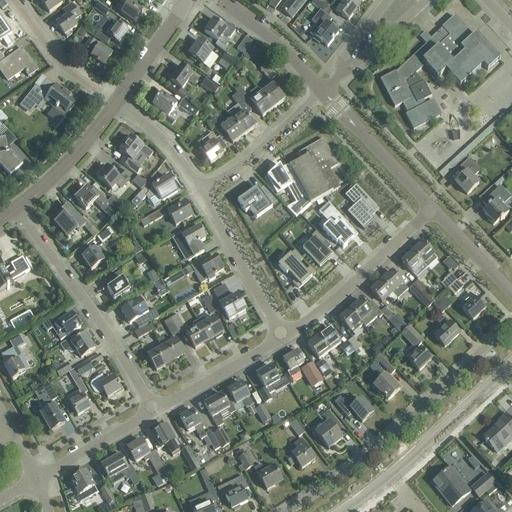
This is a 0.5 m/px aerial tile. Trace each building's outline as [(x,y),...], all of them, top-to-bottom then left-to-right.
[(45,0),(42,3),(49,14),(58,8),(62,5),(59,0),(45,0)] [(130,3),(132,0),(118,0),(127,6),(122,14),(135,24),(143,12),(130,3)] [(272,0),(269,5),(275,9),(281,1),(281,0),(272,0)] [(290,0),(282,11),(292,19),(307,0),(290,0)] [(323,0),(314,0),(312,4),(321,10),(326,15),(328,17),(334,10),(330,7),(331,6),(329,5),(323,0)] [(331,6),(330,7),(334,10),(341,15),(348,21),(357,10),(359,11),(345,0),(335,0),(336,0),(331,6)] [(345,0),(359,11),(358,9),(365,0),(345,0)] [(94,8),(106,16),(109,11),(98,3),(94,8)] [(68,17),(57,24),(65,36),(65,35),(67,38),(72,35),(70,32),(77,28),(73,22),(80,18),(75,10),(72,5),(63,11),(67,16),(67,15),(68,17)] [(326,15),(321,10),(312,22),(316,25),(310,33),(315,37),(313,40),(319,44),(321,42),(328,47),(338,34),(327,25),(332,19),(326,15)] [(0,13),(0,39),(12,31),(0,13)] [(426,45),(396,73),(395,72),(380,80),(381,81),(381,80),(395,107),(395,108),(403,104),(408,114),(406,115),(414,131),(414,130),(414,129),(441,115),(441,116),(442,116),(434,101),(426,105),(424,100),(432,96),(424,82),(424,83),(415,73),(425,64),(427,66),(425,67),(437,79),(445,71),(460,87),(483,65),(488,71),(488,70),(499,59),(499,60),(500,60),(476,34),(473,37),(455,17),(442,28),(442,29),(431,39),(426,32),(420,38),(426,45)] [(106,25),(97,38),(107,45),(111,39),(120,45),(129,33),(121,27),(117,24),(116,25),(110,20),(106,25)] [(205,32),(218,42),(223,35),(230,38),(236,30),(228,24),(225,29),(213,20),(213,21),(214,21),(206,33),(205,32)] [(246,37),(237,49),(244,54),(253,42),(246,37)] [(97,62),(98,63),(99,62),(104,66),(113,55),(104,49),(91,39),(85,47),(91,52),(92,50),(95,52),(92,57),(97,61),(97,62)] [(189,55),(203,65),(213,51),(199,41),(189,55)] [(226,48),(218,42),(215,46),(224,51),(226,48)] [(255,46),(249,50),(253,56),(259,51),(255,46)] [(0,69),(8,82),(24,71),(28,77),(38,70),(37,69),(36,70),(27,57),(29,56),(28,56),(27,56),(22,49),(6,61),(1,54),(0,54),(0,69)] [(237,62),(227,55),(222,60),(233,68),(237,62)] [(261,69),(269,81),(277,75),(268,63),(261,69)] [(171,81),(171,82),(182,90),(188,81),(195,85),(198,80),(192,76),(193,75),(181,67),(175,76),(173,74),(170,79),(171,81)] [(216,76),(212,81),(219,86),(222,81),(216,76)] [(52,115),(61,122),(53,132),(77,102),(57,86),(56,88),(46,80),(47,79),(38,90),(35,87),(36,86),(20,106),(25,111),(27,108),(31,110),(36,104),(41,108),(46,100),(56,108),(53,112),(54,113),(52,115)] [(201,86),(214,95),(219,88),(206,79),(201,86)] [(257,87),(274,109),(285,101),(273,85),(262,93),(257,87)] [(233,89),(237,94),(250,111),(255,107),(263,117),(274,109),(257,87),(246,95),(240,87),(239,88),(238,86),(233,89)] [(153,106),(169,117),(177,105),(162,94),(153,106)] [(232,121),(244,136),(255,128),(246,116),(251,112),(250,111),(237,94),(232,98),(238,105),(227,113),(232,121)] [(178,106),(194,118),(199,112),(183,100),(178,106)] [(214,118),(208,122),(221,139),(226,135),(233,144),(244,136),(232,121),(221,128),(214,118)] [(210,164),(211,165),(223,156),(221,153),(228,148),(219,137),(217,139),(212,133),(202,141),(207,147),(201,152),(206,159),(207,159),(210,163),(210,164)] [(0,164),(10,175),(22,164),(12,154),(9,154),(9,153),(6,153),(6,148),(7,148),(6,137),(0,138),(0,164)] [(125,143),(119,151),(120,152),(125,157),(121,163),(137,175),(142,169),(140,168),(133,162),(140,152),(149,159),(153,153),(144,146),(143,147),(130,138),(126,144),(125,143)] [(307,197),(306,198),(307,198),(312,204),(340,188),(330,170),(338,165),(323,139),(299,153),(303,160),(289,167),(307,197)] [(460,167),(466,174),(456,183),(467,195),(479,184),(473,178),(481,170),(470,159),(460,167)] [(280,166),(268,177),(277,194),(288,188),(296,203),(287,208),(296,218),(311,205),(307,198),(306,198),(288,166),(282,169),(280,166)] [(97,178),(112,191),(116,186),(120,189),(124,184),(125,185),(130,180),(118,170),(114,174),(107,167),(97,178)] [(132,183),(141,190),(147,183),(138,176),(132,183)] [(132,203),(137,207),(147,197),(149,200),(156,193),(161,202),(178,192),(169,178),(152,188),(148,184),(132,203)] [(357,185),(345,196),(355,206),(348,213),(364,231),(375,220),(372,217),(371,215),(374,213),(373,212),(377,208),(378,208),(357,185)] [(509,214),(502,206),(511,198),(500,186),(483,203),(488,208),(489,209),(484,214),(495,225),(500,220),(501,222),(509,214)] [(246,214),(250,211),(257,220),(273,209),(272,208),(278,203),(264,187),(259,190),(258,188),(238,203),(246,214)] [(76,200),(80,205),(86,211),(94,203),(101,210),(109,203),(100,194),(96,197),(87,189),(76,200)] [(111,208),(118,215),(124,209),(117,202),(111,208)] [(168,213),(176,226),(193,217),(185,203),(168,213)] [(329,204),(319,213),(330,224),(333,227),(326,233),(337,245),(338,243),(344,249),(354,239),(344,229),(349,225),(329,204)] [(132,206),(126,212),(130,215),(135,209),(132,206)] [(69,237),(68,236),(76,229),(77,230),(79,232),(84,227),(94,239),(99,234),(86,219),(81,222),(68,207),(62,212),(65,215),(55,224),(55,225),(56,224),(68,238),(69,237)] [(137,222),(138,225),(141,223),(144,228),(165,216),(162,210),(141,221),(141,220),(137,222)] [(97,238),(102,244),(121,230),(115,222),(97,238)] [(189,229),(171,239),(172,239),(174,238),(188,262),(195,258),(204,253),(199,243),(206,240),(199,228),(191,232),(189,229)] [(315,240),(304,250),(309,256),(307,258),(312,264),(314,262),(320,268),(329,259),(323,253),(326,251),(322,246),(326,242),(317,232),(312,236),(315,240)] [(423,244),(412,253),(423,265),(427,269),(437,259),(427,248),(426,247),(423,244)] [(99,255),(103,252),(99,246),(82,258),(91,271),(104,262),(99,255)] [(295,251),(279,266),(287,275),(289,273),(291,272),(297,279),(296,281),(294,283),(299,289),(311,278),(316,274),(310,268),(306,272),(299,264),(303,260),(295,251)] [(144,253),(135,258),(138,264),(147,258),(144,253)] [(423,265),(412,253),(402,263),(406,266),(405,267),(406,268),(407,267),(417,278),(427,269),(423,265)] [(450,257),(444,263),(451,270),(452,268),(454,271),(459,267),(457,264),(450,257)] [(0,290),(7,287),(9,289),(11,288),(9,286),(13,284),(14,286),(15,285),(13,281),(31,271),(23,258),(11,264),(15,272),(9,276),(1,261),(0,261),(0,290)] [(194,272),(201,284),(208,281),(209,283),(215,279),(214,277),(224,271),(216,258),(205,265),(202,260),(182,272),(185,278),(194,272)] [(129,292),(123,281),(125,279),(120,271),(105,280),(109,287),(107,289),(109,293),(109,294),(110,293),(114,301),(129,292)] [(392,273),(382,282),(397,299),(392,293),(402,284),(396,277),(397,277),(396,276),(395,276),(392,273)] [(452,275),(442,284),(447,290),(457,280),(452,275)] [(162,281),(154,285),(158,293),(166,288),(162,281)] [(418,281),(413,285),(431,304),(436,300),(418,281)] [(458,281),(449,289),(455,295),(463,287),(458,281)] [(397,299),(382,282),(372,292),(375,295),(374,296),(375,297),(376,296),(382,303),(388,298),(393,303),(397,299)] [(220,306),(229,321),(246,311),(246,310),(245,311),(237,297),(238,296),(237,296),(232,298),(225,285),(213,292),(221,305),(220,306)] [(431,304),(413,285),(409,289),(427,309),(431,304)] [(469,306),(463,311),(473,322),(485,310),(470,294),(464,300),(469,306)] [(202,301),(210,315),(217,312),(209,297),(202,301)] [(131,306),(122,311),(130,325),(135,322),(139,330),(143,328),(149,325),(159,318),(155,310),(149,314),(141,300),(133,304),(131,306)] [(383,315),(381,312),(371,301),(366,305),(365,304),(364,305),(361,301),(350,311),(363,325),(363,324),(366,328),(378,317),(380,318),(383,315)] [(433,306),(442,315),(446,310),(438,301),(433,306)] [(383,315),(402,335),(409,328),(397,315),(394,318),(385,308),(381,312),(383,315)] [(31,311),(11,322),(16,331),(36,320),(31,311)] [(353,334),(363,325),(350,311),(340,320),(343,323),(343,324),(344,325),(344,324),(353,334)] [(62,313),(43,325),(48,332),(52,329),(61,341),(68,336),(76,330),(77,331),(81,328),(72,315),(66,319),(62,313)] [(177,316),(170,319),(179,333),(185,330),(177,316)] [(203,318),(197,321),(208,340),(213,337),(213,338),(215,337),(217,339),(223,335),(223,334),(218,325),(214,318),(206,322),(203,318)] [(443,329),(434,338),(444,348),(446,347),(446,346),(450,342),(451,343),(459,334),(444,318),(438,324),(443,329)] [(179,333),(170,319),(164,323),(172,337),(179,333)] [(208,340),(197,321),(193,324),(193,326),(194,329),(186,334),(195,350),(196,349),(195,349),(204,344),(204,343),(208,340)] [(139,330),(134,333),(138,339),(152,331),(149,325),(139,330)] [(409,328),(402,335),(413,347),(410,350),(415,355),(409,361),(419,372),(431,361),(418,347),(423,343),(409,328)] [(330,329),(319,337),(330,352),(341,344),(330,329)] [(76,351),(81,359),(95,349),(95,348),(94,348),(86,336),(86,335),(80,339),(79,339),(78,340),(75,337),(60,346),(65,352),(68,350),(70,353),(72,354),(76,351)] [(2,355),(5,361),(2,363),(3,363),(13,380),(12,380),(13,381),(19,377),(18,376),(30,369),(23,356),(23,357),(19,349),(26,345),(21,336),(10,342),(13,349),(2,355)] [(330,352),(319,337),(308,345),(319,360),(330,352)] [(380,343),(386,349),(393,343),(387,337),(380,343)] [(158,341),(160,345),(170,362),(174,359),(175,360),(184,355),(184,356),(185,356),(176,340),(168,345),(164,338),(158,341)] [(348,342),(355,352),(361,348),(353,338),(348,342)] [(341,348),(347,357),(354,352),(347,343),(341,348)] [(170,362),(160,345),(154,348),(157,352),(149,356),(148,356),(157,372),(157,371),(166,366),(165,365),(170,362)] [(288,373),(291,378),(300,372),(298,368),(304,364),(302,361),(297,352),(283,360),(290,372),(288,373)] [(380,362),(391,375),(396,370),(382,354),(375,360),(378,364),(380,362)] [(75,369),(78,375),(103,361),(100,355),(75,369)] [(330,370),(323,361),(316,366),(323,375),(330,370)] [(56,371),(60,378),(71,371),(67,364),(56,371)] [(302,371),(312,389),(323,383),(312,365),(302,371)] [(258,375),(257,375),(265,389),(259,393),(264,402),(265,404),(272,399),(270,395),(276,391),(273,386),(280,382),(276,375),(271,367),(270,367),(269,366),(263,369),(264,371),(258,375)] [(69,373),(77,386),(82,383),(75,370),(69,373)] [(97,380),(93,383),(92,384),(92,387),(95,393),(97,394),(100,394),(104,392),(108,399),(121,391),(119,388),(120,387),(119,386),(118,386),(113,378),(106,382),(102,375),(96,379),(97,380)] [(385,398),(384,398),(386,400),(387,400),(388,401),(400,390),(387,377),(375,388),(385,398)] [(43,388),(51,402),(58,398),(50,384),(43,388)] [(242,384),(228,391),(231,396),(232,397),(229,399),(233,407),(236,405),(242,402),(246,409),(247,408),(254,405),(247,392),(242,384)] [(76,400),(70,404),(73,408),(78,416),(90,409),(91,409),(86,400),(80,391),(73,395),(76,400)] [(230,415),(236,412),(229,399),(225,401),(222,395),(204,405),(218,428),(224,425),(219,415),(227,410),(230,415)] [(350,421),(351,421),(348,418),(354,413),(363,423),(374,414),(362,400),(356,405),(348,396),(345,399),(343,396),(336,402),(338,405),(337,406),(350,421)] [(41,415),(51,432),(65,424),(60,415),(53,403),(46,407),(48,411),(41,415)] [(256,410),(264,424),(271,420),(263,406),(256,410)] [(206,437),(214,451),(220,448),(211,431),(206,434),(193,411),(192,412),(181,419),(188,432),(194,428),(201,440),(206,437)] [(342,439),(335,429),(340,425),(329,411),(323,415),(329,423),(316,434),(329,450),(342,439)] [(277,415),(272,418),(276,426),(282,423),(277,415)] [(499,424),(484,439),(486,441),(485,442),(487,444),(488,443),(498,454),(498,453),(496,451),(503,444),(509,438),(511,441),(511,440),(511,421),(506,415),(497,422),(499,424)] [(290,425),(298,438),(305,433),(294,417),(288,422),(290,425)] [(180,453),(174,442),(175,442),(166,427),(153,435),(161,449),(167,446),(173,457),(180,453)] [(214,435),(223,449),(231,445),(223,430),(214,435)] [(297,462),(302,470),(315,461),(301,440),(294,445),(298,451),(292,455),(291,453),(290,454),(291,454),(285,457),(291,466),(297,462)] [(142,441),(128,449),(136,463),(144,458),(146,462),(149,460),(162,481),(164,480),(169,477),(155,451),(150,455),(142,441)] [(182,451),(194,473),(200,470),(188,448),(182,451)] [(239,458),(246,471),(253,467),(246,454),(245,454),(242,450),(236,454),(239,458)] [(113,458),(114,460),(102,467),(113,485),(125,478),(127,481),(133,478),(132,477),(136,475),(132,468),(128,470),(119,454),(113,458)] [(472,457),(468,461),(471,466),(476,462),(472,457)] [(254,469),(267,492),(283,482),(274,468),(265,473),(261,465),(254,469)] [(446,500),(452,508),(470,493),(450,469),(432,483),(438,491),(440,489),(448,499),(446,500)] [(86,473),(72,481),(76,488),(75,488),(76,490),(79,495),(78,496),(78,495),(77,496),(81,503),(98,493),(86,473)] [(236,490),(225,496),(228,501),(232,510),(233,509),(235,511),(241,509),(240,506),(248,502),(242,492),(249,489),(244,480),(242,476),(232,481),(236,490)] [(472,489),(479,498),(487,491),(495,485),(488,476),(472,489)] [(209,495),(213,502),(219,500),(211,483),(205,486),(209,495)] [(101,491),(109,505),(115,501),(107,487),(101,491)] [(209,495),(190,504),(190,505),(193,511),(213,511),(212,508),(210,504),(213,502),(209,495)] [(141,499),(145,511),(151,511),(155,511),(149,496),(141,499)] [(145,511),(142,501),(133,504),(135,510),(135,511),(145,511)] [(491,511),(490,510),(491,508),(486,502),(473,511),(491,511)]
